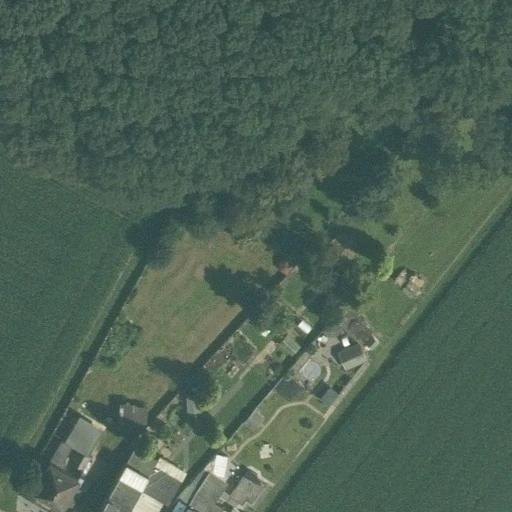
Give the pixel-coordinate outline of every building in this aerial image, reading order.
[(357,345),(339,356),(347,369),(365,358),(357,345)] [(135,403),(120,402),(120,421),(135,422),(135,403)] [(102,433),(76,418),(64,438),(72,442),(79,447),(90,453),(102,433)] [(63,437),(51,458),(51,459),(62,465),(65,460),(63,458),(72,442),(64,438),(63,437)] [(90,453),(79,447),(72,459),(84,466),(91,454),(90,453)] [(62,465),(51,459),(35,487),(63,502),(66,498),(74,483),(79,475),(62,465)] [(134,469),(124,463),(118,475),(127,481),(129,478),(134,469)] [(147,476),(134,469),(129,478),(142,485),(147,476)] [(209,471),(194,492),(189,502),(205,511),(220,511),(222,508),(211,502),(226,481),(209,471)] [(255,482),(243,474),(230,494),(243,502),(255,482)] [(127,481),(118,475),(110,489),(120,495),(127,481)] [(74,483),(66,498),(72,501),(80,487),(74,483)] [(120,495),(110,489),(96,511),(126,511),(132,502),(120,495)] [(205,511),(189,502),(183,511),(205,511)]
